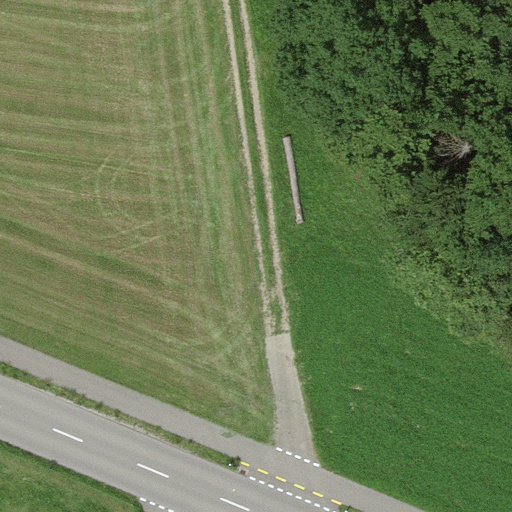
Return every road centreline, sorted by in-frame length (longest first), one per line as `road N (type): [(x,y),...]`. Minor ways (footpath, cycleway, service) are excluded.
road 1 (track): [(300,425),(246,0)]
road 2 (track): [(288,511),(333,214)]
road 3 (tertiary): [(0,406),(253,511)]
